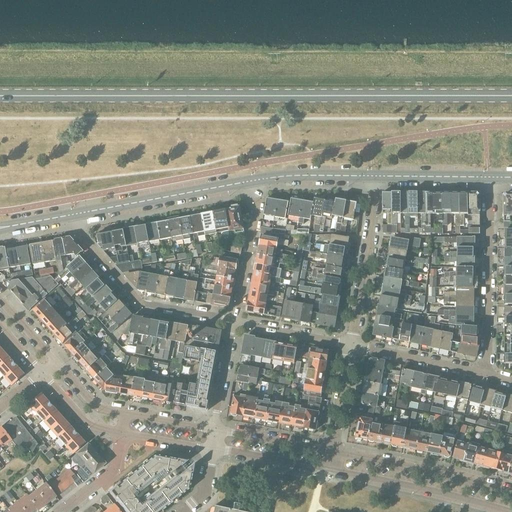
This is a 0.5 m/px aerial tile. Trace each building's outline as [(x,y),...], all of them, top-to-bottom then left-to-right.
[(391,193),(382,192),(383,214),(387,214),(387,233),(391,233),(391,214),(391,193)] [(400,193),(391,193),(391,214),(391,233),(395,233),(396,225),(396,214),(400,214),(400,193)] [(409,193),(400,193),(400,214),(404,214),(405,233),(409,233),(409,229),(409,217),(409,193)] [(417,214),(417,193),(409,193),(409,217),(417,217),(417,214)] [(425,193),(417,193),(417,214),(421,214),(422,233),(426,233),(426,226),(425,193)] [(434,214),(434,193),(425,193),(426,226),(426,233),(434,234),(434,230),(430,230),(430,214),(434,214)] [(442,193),(434,193),(434,214),(438,214),(438,221),(442,221),(442,193)] [(442,221),(442,226),(447,226),(447,214),(451,214),(450,193),(442,193),(442,221)] [(459,193),(450,193),(451,214),(455,214),(455,234),(459,234),(459,226),(459,193)] [(459,193),(459,226),(464,226),(464,214),(468,214),(467,193),(459,193)] [(477,193),(467,193),(468,214),(468,216),(472,216),(472,227),(479,227),(479,196),(477,193)] [(511,227),(511,193),(505,194),(503,196),(503,228),(511,227)] [(267,199),(264,215),(275,217),(278,200),(273,200),(274,198),(268,197),(268,199),(267,199)] [(302,201),(297,200),(297,199),(293,198),(293,199),(291,199),(288,217),(299,218),(302,201)] [(320,226),(320,223),(325,201),(321,200),(321,199),(316,198),(315,199),(314,199),(314,201),(311,216),(317,217),(316,225),(320,225),(320,226)] [(335,203),(332,217),(338,218),(338,223),(337,223),(335,233),(340,233),(342,224),(346,201),(342,201),(341,199),(338,198),(337,200),(336,199),(335,203)] [(278,200),(275,217),(286,219),(289,201),(282,200),(282,201),(278,200)] [(310,220),(311,216),(314,201),(307,200),(307,202),(302,201),(299,218),(310,220)] [(325,201),(320,223),(320,226),(320,225),(318,232),(323,233),(326,219),(331,220),(332,217),(335,203),(333,203),(334,201),(329,200),(328,202),(325,201)] [(346,201),(342,224),(340,233),(345,233),(347,219),(353,220),(354,216),(356,203),(354,203),(355,201),(350,201),(350,202),(346,201)] [(226,210),(230,231),(230,232),(235,231),(235,234),(244,232),(239,207),(237,208),(236,206),(233,207),(232,209),(230,209),(226,210)] [(219,212),(214,212),(217,233),(230,231),(226,210),(224,211),(223,209),(220,210),(219,212)] [(202,215),(206,234),(206,235),(217,233),(214,212),(212,213),(210,212),(207,212),(207,214),(202,215)] [(190,217),(194,234),(194,236),(206,234),(202,215),(200,215),(199,214),(196,214),(196,216),(190,217)] [(179,219),(183,240),(190,238),(189,235),(194,234),(190,217),(185,218),(185,216),(180,217),(180,219),(179,219)] [(176,241),(183,240),(179,219),(178,219),(178,218),(173,219),(173,220),(168,221),(172,238),(175,237),(176,241)] [(157,222),(157,223),(160,240),(172,238),(168,221),(163,222),(163,220),(157,222)] [(145,225),(149,242),(160,240),(157,223),(156,223),(155,222),(150,223),(151,224),(145,225)] [(148,243),(149,242),(145,225),(140,226),(140,225),(135,225),(136,227),(135,227),(138,244),(145,243),(145,247),(149,246),(148,243)] [(134,226),(128,227),(128,228),(123,229),(127,247),(138,244),(135,227),(134,227),(134,226)] [(271,236),(272,234),(273,229),(262,227),(260,234),(271,236)] [(127,247),(123,229),(118,230),(117,229),(114,230),(113,231),(112,232),(115,249),(127,247)] [(116,250),(115,249),(112,232),(103,233),(102,232),(99,232),(99,234),(97,234),(99,244),(97,244),(100,247),(103,247),(104,251),(111,250),(111,251),(116,250)] [(282,240),(283,234),(272,234),(271,236),(270,238),(262,236),(261,240),(259,240),(258,245),(276,249),(277,244),(287,246),(288,241),(282,240)] [(330,245),(346,248),(347,247),(348,247),(349,244),(348,242),(348,239),(332,235),(320,236),(319,240),(330,240),(330,245)] [(421,238),(413,237),(412,241),(392,238),(391,242),(389,243),(389,246),(390,247),(390,248),(407,251),(408,246),(419,248),(420,243),(421,238)] [(64,239),(63,239),(66,257),(74,255),(76,257),(82,252),(77,246),(73,242),(70,238),(69,238),(64,239)] [(456,248),(474,248),(474,247),(476,246),(476,243),(474,242),(474,238),(434,238),(433,243),(456,243),(456,248)] [(53,243),(56,261),(59,275),(63,271),(61,257),(66,257),(63,239),(62,239),(56,241),(56,240),(55,241),(55,242),(53,242),(53,243)] [(231,253),(240,254),(241,248),(236,247),(235,241),(231,242),(232,245),(232,246),(231,253)] [(45,263),(56,261),(53,243),(53,242),(51,242),(49,242),(48,242),(47,243),(41,244),(45,263)] [(29,246),(33,264),(45,263),(41,244),(36,245),(34,245),(33,245),(31,246),(29,246)] [(323,254),(345,258),(345,255),(347,254),(348,251),(346,250),(346,248),(330,245),(325,244),(323,254)] [(258,245),(257,251),(259,252),(258,255),(285,260),(292,261),(293,257),(275,253),(276,249),(258,245)] [(17,249),(19,264),(20,267),(30,265),(27,247),(26,248),(25,246),(23,247),(22,248),(17,249)] [(0,271),(9,270),(9,269),(6,251),(5,248),(4,248),(3,248),(0,248),(0,271)] [(389,254),(388,258),(416,263),(423,264),(424,264),(425,259),(406,256),(407,251),(390,248),(390,249),(388,250),(388,253),(389,254)] [(474,249),(474,248),(456,248),(456,253),(445,253),(445,258),(474,258),(474,254),(476,253),(476,250),(474,249)] [(6,251),(9,269),(20,267),(19,264),(17,249),(12,250),(10,249),(8,249),(7,251),(6,251)] [(326,265),(343,268),(343,267),(345,267),(345,263),(344,262),(345,258),(323,254),(311,252),(310,257),(327,260),(326,265)] [(221,253),(220,258),(239,262),(240,256),(221,253)] [(116,256),(117,257),(118,263),(116,263),(116,266),(130,263),(128,256),(128,254),(116,256)] [(256,258),(254,265),(272,268),(273,263),(284,265),(285,260),(258,255),(257,259),(256,258)] [(142,265),(153,263),(151,256),(147,256),(148,259),(141,260),(142,265)] [(79,257),(71,264),(63,271),(59,275),(54,280),(57,283),(70,272),(73,276),(86,265),(85,264),(86,263),(83,259),(82,260),(79,257)] [(505,264),(505,268),(511,267),(511,257),(505,258),(505,259),(504,260),(503,263),(505,264)] [(238,267),(239,262),(220,258),(220,262),(211,261),(210,266),(235,270),(236,267),(238,267)] [(387,268),(404,271),(404,266),(422,269),(423,264),(416,263),(388,258),(388,262),(386,261),(385,266),(387,267),(387,268)] [(455,268),(475,268),(474,268),(474,267),(475,266),(475,263),(474,262),(474,258),(445,258),(445,263),(456,263),(455,268)] [(116,266),(121,271),(123,271),(123,274),(143,270),(142,265),(141,260),(133,262),(130,263),(116,266)] [(64,290),(68,294),(92,272),(90,269),(91,268),(88,264),(87,265),(86,265),(73,276),(76,279),(64,290)] [(218,273),(217,277),(235,280),(236,275),(235,274),(235,270),(210,266),(202,264),(201,269),(209,270),(209,271),(218,273)] [(255,271),(254,274),(281,279),(287,280),(287,275),(272,272),(272,268),(254,265),(253,270),(255,271)] [(313,273),(341,278),(342,275),(343,274),(344,271),(343,269),(343,268),(326,265),(325,270),(314,268),(313,273)] [(505,276),(505,277),(511,276),(511,267),(505,268),(505,270),(503,271),(503,275),(505,276)] [(386,274),(385,277),(413,282),(414,277),(403,275),(404,271),(387,268),(387,269),(385,269),(384,274),(386,274)] [(444,277),(474,278),(474,274),(475,274),(475,268),(455,268),(455,273),(444,273),(444,277)] [(163,277),(159,276),(156,293),(157,293),(158,295),(160,296),(162,295),(165,295),(169,274),(170,272),(165,271),(163,277)] [(83,287),(86,290),(99,279),(98,278),(99,276),(96,274),(95,274),(92,272),(68,294),(71,297),(75,293),(83,287)] [(169,274),(165,295),(169,296),(168,297),(173,298),(174,297),(175,297),(178,280),(177,280),(178,276),(174,275),(174,273),(170,272),(169,274)] [(189,272),(188,277),(184,299),(188,299),(188,301),(194,302),(198,276),(194,275),(194,273),(189,272)] [(10,274),(10,275),(11,279),(11,281),(22,279),(22,277),(21,273),(10,274)] [(137,290),(141,273),(139,273),(125,275),(125,276),(137,290)] [(149,275),(141,273),(137,290),(139,290),(139,292),(142,292),(144,291),(146,291),(149,275)] [(323,285),(339,288),(340,287),(341,286),(342,283),(340,282),(341,278),(313,273),(312,278),(323,280),(323,285)] [(251,283),(269,287),(270,282),(280,284),(281,279),(254,274),(254,278),(252,277),(251,283)] [(11,281),(8,282),(7,282),(3,283),(5,285),(28,312),(58,285),(57,283),(54,280),(49,275),(47,275),(40,276),(32,278),(32,277),(22,279),(11,281)] [(149,275),(146,291),(150,292),(150,294),(154,294),(155,293),(156,293),(159,276),(149,275)] [(511,276),(505,277),(505,278),(503,278),(503,283),(505,283),(505,286),(511,285),(511,276)] [(184,281),(178,280),(175,297),(176,299),(179,299),(181,298),(184,299),(188,277),(184,277),(184,281)] [(206,284),(232,289),(233,286),(234,286),(235,280),(217,277),(216,281),(200,278),(199,283),(206,284)] [(413,282),(385,277),(384,281),(383,281),(382,284),(384,286),(383,287),(400,290),(401,285),(418,288),(419,283),(413,282)] [(455,287),(473,288),(473,287),(475,287),(475,282),(473,282),(474,278),(444,277),(444,282),(455,283),(455,287)] [(89,294),(82,301),(78,297),(75,300),(82,308),(106,287),(103,283),(104,282),(101,279),(100,280),(99,279),(86,290),(89,294)] [(214,291),(213,295),(232,299),(233,293),(231,293),(232,289),(206,284),(199,283),(198,287),(206,289),(214,291)] [(251,289),(251,293),(283,299),(284,294),(268,291),(269,287),(251,283),(250,289),(251,289)] [(322,295),(338,298),(338,294),(340,294),(341,289),(339,289),(339,288),(323,285),(322,290),(310,287),(310,288),(299,286),(298,290),(322,295)] [(504,294),(504,295),(511,295),(511,285),(505,286),(505,289),(503,289),(503,294),(504,294)] [(54,291),(62,299),(66,296),(65,296),(65,295),(58,287),(54,291)] [(88,315),(89,315),(94,310),(93,309),(92,310),(89,308),(96,302),(99,306),(112,294),(111,292),(112,291),(109,288),(108,289),(106,287),(82,308),(88,315)] [(382,294),(382,297),(409,302),(410,297),(399,294),(400,290),(383,287),(383,288),(382,288),(380,293),(382,294)] [(444,297),(473,298),(473,294),(475,294),(475,289),(473,289),(473,288),(455,287),(455,292),(444,292),(444,297)] [(285,302),(282,318),(291,320),(294,303),(295,297),(290,296),(291,288),(287,288),(285,302)] [(232,299),(213,295),(198,292),(196,302),(228,308),(229,305),(230,305),(232,299)] [(249,296),(248,302),(265,305),(266,301),(282,304),(283,299),(251,293),(250,297),(249,296)] [(98,314),(95,316),(98,320),(119,301),(116,298),(116,296),(114,294),(113,294),(112,294),(99,306),(102,309),(98,314)] [(315,304),(337,308),(339,298),(338,298),(322,295),(322,300),(316,298),(315,304)] [(511,295),(504,295),(504,296),(503,297),(503,300),(505,301),(504,305),(511,304),(511,295)] [(61,300),(68,309),(73,304),(66,296),(62,299),(61,300)] [(378,306),(396,309),(397,309),(398,305),(408,307),(409,302),(382,297),(381,300),(379,300),(378,306)] [(455,308),(475,308),(475,301),(473,301),(473,298),(444,297),(444,302),(455,303),(455,308)] [(40,319),(54,307),(46,298),(33,310),(34,311),(33,313),(35,315),(37,315),(40,319)] [(119,301),(98,320),(101,323),(109,317),(111,319),(125,308),(124,307),(124,305),(122,303),(120,303),(119,301)] [(248,309),(247,312),(279,318),(281,308),(265,305),(248,302),(246,308),(248,309)] [(294,303),(291,320),(300,322),(303,305),(294,303)] [(319,315),(336,318),(337,308),(315,304),(314,304),(313,307),(313,308),(320,309),(319,315)] [(303,305),(300,322),(310,323),(312,314),(313,308),(313,307),(303,305)] [(377,316),(394,318),(401,320),(401,315),(395,314),(396,309),(378,306),(377,316)] [(48,327),(61,315),(54,307),(40,319),(44,323),(44,324),(45,327),(47,327),(48,327)] [(79,308),(73,314),(76,317),(82,311),(79,308)] [(115,323),(107,330),(111,334),(131,315),(129,312),(129,311),(127,308),(126,309),(125,308),(111,319),(115,323)] [(444,315),(473,317),(473,314),(475,314),(475,308),(455,308),(455,312),(444,312),(444,310),(437,310),(437,315),(444,315)] [(76,317),(68,323),(55,335),(59,339),(59,341),(60,343),(62,343),(63,344),(76,332),(72,327),(84,317),(89,323),(90,322),(91,321),(90,320),(82,311),(76,317)] [(399,340),(408,343),(412,325),(413,320),(413,314),(409,313),(407,324),(402,323),(402,324),(401,329),(399,340)] [(312,314),(310,323),(334,328),(336,318),(319,315),(312,314)] [(416,326),(418,315),(413,314),(413,320),(412,325),(408,343),(419,345),(422,327),(416,326)] [(55,335),(68,323),(61,315),(48,327),(48,328),(48,330),(50,332),(52,332),(55,335)] [(462,327),(475,327),(475,321),(473,321),(473,317),(444,315),(444,320),(456,321),(456,326),(462,327)] [(134,335),(139,336),(142,318),(141,318),(140,316),(137,316),(136,317),(133,317),(128,340),(125,340),(123,350),(126,352),(130,353),(131,344),(132,345),(134,335)] [(377,316),(375,325),(392,328),(394,318),(377,316)] [(90,320),(91,321),(90,322),(96,329),(100,325),(93,317),(90,320)] [(140,355),(144,356),(146,347),(151,320),(148,319),(147,318),(144,317),(143,318),(142,318),(139,336),(143,336),(140,355)] [(421,345),(431,347),(435,324),(435,317),(430,317),(429,329),(423,328),(421,345)] [(151,320),(146,347),(144,356),(151,357),(152,348),(151,348),(152,338),(157,339),(160,322),(159,321),(159,320),(155,319),(154,321),(151,320)] [(160,349),(164,350),(169,323),(166,323),(165,321),(162,320),(161,322),(160,322),(157,339),(162,340),(160,349)] [(172,324),(169,323),(164,350),(165,350),(163,360),(167,360),(169,351),(171,341),(175,342),(178,325),(177,325),(177,323),(174,322),(172,324)] [(184,346),(185,340),(187,327),(184,326),(184,324),(181,324),(179,325),(178,325),(175,342),(180,343),(176,363),(180,364),(181,364),(184,346)] [(439,325),(435,324),(431,347),(440,349),(443,332),(438,331),(439,325)] [(188,325),(187,327),(185,340),(219,346),(221,331),(188,325)] [(392,328),(375,325),(373,335),(392,339),(399,340),(401,329),(398,329),(392,328)] [(478,338),(478,327),(475,327),(462,327),(462,336),(478,338)] [(72,354),(88,339),(81,331),(64,345),(68,350),(68,351),(70,353),(71,353),(72,354)] [(476,357),(478,348),(461,344),(452,341),(453,334),(443,332),(440,349),(476,357)] [(79,362),(93,350),(88,345),(97,338),(94,334),(88,339),(72,354),(75,358),(75,360),(77,362),(79,362)] [(106,341),(112,348),(116,345),(108,336),(95,348),(97,350),(106,341)] [(242,355),(250,356),(251,357),(251,356),(254,339),(254,338),(245,336),(241,355),(242,355)] [(462,336),(461,344),(478,348),(478,338),(462,336)] [(259,340),(254,339),(251,356),(262,358),(265,341),(264,341),(263,339),(260,339),(259,340)] [(217,353),(219,346),(185,340),(184,346),(185,346),(201,350),(217,353)] [(272,360),(275,343),(271,342),(270,340),(267,340),(266,341),(265,341),(262,358),(272,360)] [(280,344),(275,343),(272,360),(283,362),(286,345),(285,343),(281,343),(280,344)] [(295,356),(297,347),(292,346),(291,344),(288,344),(287,345),(286,345),(283,362),(294,364),(294,361),(295,356)] [(511,344),(504,345),(501,345),(501,349),(504,349),(504,354),(511,354),(511,344)] [(201,350),(185,346),(182,359),(184,359),(184,360),(190,361),(190,360),(199,362),(201,350)] [(311,348),(309,359),(326,362),(327,357),(329,357),(329,353),(328,353),(328,351),(311,348)] [(87,371),(100,359),(93,350),(79,362),(80,363),(80,365),(82,367),(83,367),(87,371)] [(218,352),(217,353),(201,350),(205,351),(196,398),(188,397),(190,388),(195,389),(195,385),(190,384),(189,387),(185,405),(186,405),(186,406),(199,408),(198,410),(207,411),(208,402),(211,385),(215,369),(214,369),(218,352)] [(511,364),(511,354),(504,354),(503,364),(511,364)] [(248,365),(250,356),(242,355),(240,363),(248,365)] [(0,365),(0,374),(3,378),(15,367),(7,358),(0,365)] [(148,360),(137,358),(136,365),(147,367),(148,366),(148,360)] [(94,379),(108,367),(100,359),(87,371),(90,374),(90,376),(92,378),(93,378),(94,379)] [(307,361),(305,369),(324,373),(325,367),(327,367),(327,364),(326,363),(326,362),(309,359),(309,362),(307,361)] [(369,365),(368,370),(385,373),(387,362),(370,359),(370,360),(369,361),(368,364),(369,365)] [(239,374),(239,375),(249,377),(257,379),(258,373),(263,374),(264,370),(241,366),(240,369),(239,369),(238,373),(239,374)] [(10,386),(22,375),(15,367),(3,378),(10,386)] [(111,380),(112,376),(113,373),(108,367),(94,379),(95,380),(94,381),(97,384),(98,383),(102,388),(111,380)] [(305,369),(303,380),(322,383),(323,382),(324,381),(325,378),(323,378),(324,373),(305,369)] [(410,388),(413,372),(409,372),(409,370),(405,369),(404,370),(402,370),(400,385),(410,388)] [(385,373),(368,370),(367,376),(366,377),(366,379),(366,380),(366,382),(383,385),(384,379),(393,380),(394,375),(390,374),(385,374),(385,373)] [(419,374),(413,372),(410,388),(421,390),(425,375),(424,375),(425,374),(420,373),(419,374)] [(163,401),(168,376),(165,375),(164,377),(162,384),(156,382),(152,399),(153,400),(153,401),(159,402),(159,401),(163,401)] [(247,391),(248,383),(249,377),(239,375),(238,375),(237,382),(244,383),(242,391),(247,391)] [(430,376),(425,375),(421,390),(421,394),(425,395),(426,391),(432,392),(436,377),(435,377),(434,376),(431,375),(430,376)] [(123,378),(112,376),(111,380),(102,388),(105,390),(112,392),(112,393),(117,394),(117,393),(120,393),(123,378)] [(123,376),(123,378),(120,393),(121,394),(122,395),(125,396),(126,394),(131,395),(134,378),(123,376)] [(173,403),(176,386),(177,380),(173,379),(173,377),(168,376),(163,401),(173,403)] [(291,379),(280,377),(280,379),(279,383),(290,385),(291,379)] [(445,395),(449,380),(444,379),(443,378),(441,377),(439,378),(438,378),(434,393),(445,395)] [(141,397),(145,380),(134,378),(131,395),(132,396),(133,397),(136,398),(137,397),(141,397)] [(152,399),(156,382),(145,380),(141,397),(143,398),(144,399),(147,400),(148,399),(152,399)] [(173,403),(175,403),(175,405),(178,406),(180,404),(185,405),(189,387),(189,386),(185,385),(185,381),(178,380),(176,386),(173,403)] [(309,397),(316,398),(320,399),(320,398),(321,393),(322,393),(323,389),(322,388),(322,383),(303,380),(303,384),(305,384),(303,391),(310,392),(309,397)] [(456,398),(460,383),(455,381),(454,380),(451,380),(450,380),(449,380),(445,395),(456,398)] [(365,388),(364,393),(381,396),(383,385),(366,382),(366,384),(365,384),(364,387),(365,388)] [(273,384),(269,383),(267,394),(265,393),(264,400),(258,399),(254,419),(255,419),(256,420),(259,421),(260,420),(266,421),(269,401),(271,389),(273,384)] [(467,400),(471,385),(470,385),(469,383),(466,383),(465,384),(460,383),(456,398),(467,400)] [(480,405),(485,389),(483,388),(483,387),(477,386),(476,387),(474,386),(469,402),(480,405)] [(487,389),(485,389),(480,405),(491,408),(496,392),(494,391),(494,390),(488,388),(487,389)] [(503,411),(507,395),(505,394),(505,393),(498,391),(498,392),(496,392),(491,408),(503,411)] [(362,405),(369,406),(374,407),(379,408),(381,396),(364,393),(363,399),(362,399),(361,402),(362,404),(362,405)] [(39,394),(27,405),(35,413),(47,403),(39,394)] [(242,416),(246,396),(234,394),(230,414),(232,414),(233,416),(236,416),(237,415),(242,416)] [(509,395),(507,395),(503,411),(511,413),(511,394),(509,394),(509,395)] [(258,399),(246,396),(242,416),(244,417),(243,418),(248,419),(249,418),(254,419),(258,399)] [(313,411),(307,410),(303,428),(315,430),(321,399),(320,398),(320,399),(316,398),(313,411)] [(397,407),(406,409),(408,402),(398,400),(397,407)] [(272,422),(279,423),(282,403),(281,403),(269,401),(266,421),(267,421),(268,422),(271,423),(272,422)] [(47,403),(35,413),(42,421),(54,411),(47,403)] [(291,426),(295,406),(282,403),(279,423),(285,425),(286,426),(289,427),(290,425),(291,426)] [(418,404),(416,409),(428,412),(430,405),(418,403),(418,404)] [(307,408),(295,406),(291,426),(297,427),(298,428),(301,429),(302,428),(303,428),(307,410),(307,408)] [(371,423),(373,413),(374,407),(369,406),(367,416),(360,414),(355,438),(357,438),(357,439),(360,440),(362,439),(367,440),(371,423)] [(54,411),(42,421),(49,430),(61,419),(54,411)] [(434,422),(445,424),(447,418),(435,416),(434,422)] [(477,418),(471,417),(466,416),(465,422),(475,424),(477,418)] [(1,429),(10,440),(19,451),(24,446),(30,454),(32,452),(37,444),(17,419),(17,420),(16,418),(11,422),(10,421),(1,429)] [(488,421),(477,418),(475,424),(486,427),(488,421)] [(61,419),(49,430),(57,438),(69,428),(61,419)] [(499,424),(492,422),(488,421),(486,427),(497,430),(499,424)] [(379,442),(383,425),(371,423),(367,440),(368,440),(369,442),(373,442),(374,441),(379,442)] [(507,426),(499,424),(497,430),(505,432),(507,426)] [(394,427),(383,425),(379,442),(384,443),(384,445),(389,446),(390,445),(391,445),(394,427)] [(0,428),(0,427),(0,445),(1,447),(10,440),(1,429),(0,428)] [(402,447),(406,430),(394,427),(391,445),(392,445),(392,446),(395,447),(397,446),(402,447)] [(69,428),(57,438),(64,446),(76,436),(69,428)] [(416,450),(420,432),(408,430),(404,448),(410,449),(409,450),(415,451),(415,450),(416,450)] [(427,452),(431,435),(420,432),(416,450),(417,450),(417,452),(422,453),(422,451),(427,452)] [(443,437),(439,455),(444,456),(445,457),(448,458),(449,457),(450,457),(455,436),(443,433),(443,437)] [(439,455),(443,437),(431,435),(427,452),(433,453),(432,455),(437,456),(438,455),(439,455)] [(76,436),(64,446),(72,455),(84,444),(76,436)] [(463,462),(468,444),(457,441),(453,458),(459,459),(459,461),(463,462)] [(95,454),(87,444),(71,459),(70,461),(73,464),(76,464),(79,468),(84,464),(95,454)] [(474,464),(478,447),(468,444),(463,462),(470,464),(470,463),(474,464)] [(484,468),(489,450),(478,447),(474,464),(480,465),(479,466),(484,468)] [(495,470),(500,453),(489,450),(484,468),(488,469),(490,468),(495,470)] [(47,451),(44,454),(49,460),(53,457),(47,451)] [(95,454),(84,464),(88,468),(84,472),(89,477),(93,473),(93,474),(104,464),(95,454)] [(508,475),(511,459),(511,456),(502,454),(497,470),(503,472),(504,473),(508,475)] [(155,511),(159,509),(161,511),(173,502),(171,499),(174,497),(176,499),(188,490),(191,472),(191,473),(187,473),(185,471),(189,468),(189,467),(185,470),(181,465),(182,464),(179,466),(176,463),(175,460),(177,461),(177,460),(154,456),(146,462),(148,465),(144,467),(143,465),(131,474),(133,477),(129,480),(127,477),(120,483),(121,484),(116,488),(116,487),(108,492),(123,511),(155,511)] [(69,477),(65,473),(60,477),(67,486),(72,482),(69,477)] [(72,475),(69,477),(72,482),(76,487),(81,483),(74,473),(72,475)] [(48,475),(44,478),(50,485),(53,482),(48,475)] [(60,477),(55,481),(62,491),(67,486),(60,477)] [(62,491),(55,481),(53,482),(50,485),(57,495),(62,491)] [(45,484),(36,491),(45,504),(55,496),(45,484)] [(8,491),(3,495),(8,501),(13,498),(8,491)] [(45,504),(36,491),(28,498),(32,502),(31,505),(34,509),(36,511),(45,504)] [(239,503),(241,494),(230,491),(228,501),(239,503)] [(25,495),(16,502),(23,511),(30,511),(31,511),(34,509),(31,505),(32,502),(28,498),(25,495)] [(100,503),(101,504),(102,505),(109,500),(105,495),(100,499),(100,503)] [(23,511),(16,502),(6,510),(8,511),(23,511)]
